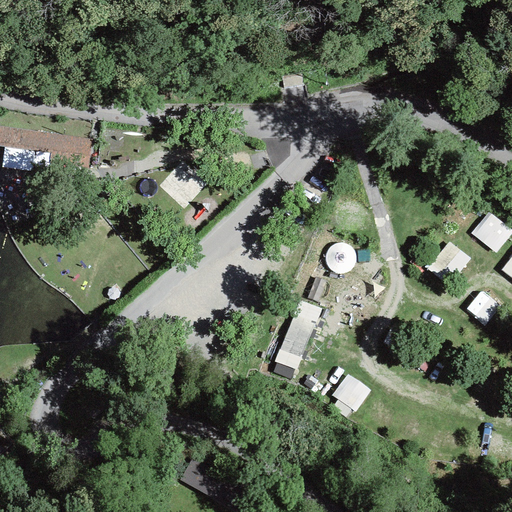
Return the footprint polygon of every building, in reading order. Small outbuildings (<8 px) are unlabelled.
[(0,127),(0,146),(50,153),(49,164),(87,169),(91,139),(0,127)] [(186,158),(162,181),(184,203),(207,180),(186,158)] [(483,218),(474,235),(502,248),(510,231),(483,218)] [(450,239),(433,261),(455,277),(471,255),(450,239)] [(511,255),(503,270),(511,275),(511,255)] [(317,302),(324,282),(314,278),(307,298),(317,302)] [(482,292),(471,305),(482,314),(493,301),(482,292)] [(295,371),(321,309),(299,300),(279,349),(278,349),(273,362),(276,363),(272,372),(290,380),(294,371),(295,371)] [(355,412),(371,391),(347,374),(330,396),(355,412)] [(196,452),(180,481),(235,511),(252,511),(265,490),(196,452)]
